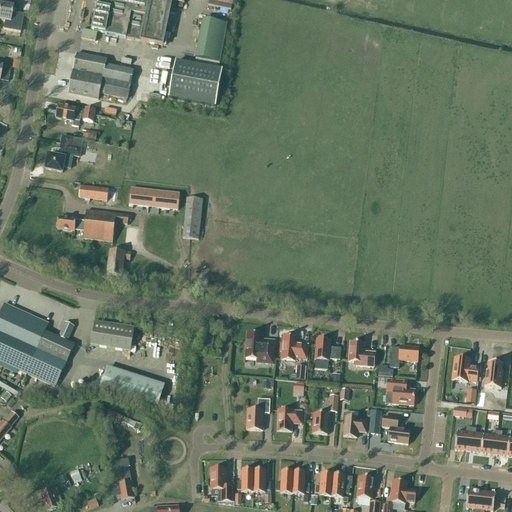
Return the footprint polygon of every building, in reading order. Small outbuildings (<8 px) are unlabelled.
[(163,46),(171,0),(98,0),(92,33),(83,31),(81,40),(95,43),(97,32),(105,33),(104,35),(126,39),(140,41),(140,42),(163,46)] [(0,6),(0,20),(5,22),(3,30),(20,33),(23,15),(12,13),(13,7),(0,5),(0,6)] [(196,58),(195,63),(219,67),(220,62),(227,22),(203,18),(196,58)] [(106,61),(76,55),(68,95),(98,101),(100,95),(127,100),(133,71),(105,66),(106,61)] [(176,63),(169,98),(216,106),(222,71),(176,63)] [(0,81),(8,83),(10,69),(2,67),(2,68),(0,67),(0,81)] [(79,110),(78,113),(75,113),(76,111),(58,107),(56,120),(72,123),(71,127),(78,128),(80,119),(83,120),(83,122),(92,123),(95,111),(86,109),(85,111),(79,110)] [(86,131),(85,139),(87,139),(86,142),(95,144),(95,141),(97,133),(86,131)] [(79,158),(81,150),(82,142),(62,138),(59,151),(55,151),(54,157),(48,156),(45,170),(62,174),(63,168),(70,170),(72,161),(71,161),(72,157),(79,158)] [(80,188),(79,199),(85,199),(90,200),(107,202),(107,201),(108,191),(80,188)] [(131,190),(129,206),(153,209),(155,192),(131,190)] [(155,192),(153,209),(177,211),(179,195),(155,192)] [(198,241),(203,201),(186,199),(182,239),(198,241)] [(128,226),(129,217),(86,212),(85,223),(76,222),(76,220),(59,218),(57,231),(75,233),(75,232),(84,233),(83,239),(113,243),(115,225),(128,226)] [(157,244),(158,227),(149,227),(148,243),(157,244)] [(109,252),(106,276),(122,278),(122,273),(124,260),(130,261),(130,254),(109,252)] [(0,363),(55,388),(74,346),(45,333),(49,325),(5,305),(0,315),(0,363)] [(68,342),(74,327),(65,323),(58,338),(68,342)] [(91,347),(130,353),(134,329),(94,323),(91,347)] [(262,343),(262,336),(247,334),(245,360),(257,361),(257,362),(258,364),(273,365),(274,343),(267,342),(267,344),(262,343)] [(212,348),(214,336),(205,335),(204,347),(212,348)] [(297,339),(283,337),(281,361),(295,362),(295,360),(306,361),(308,346),(297,345),(297,339)] [(317,340),(315,361),(314,370),(327,371),(328,362),(329,362),(329,361),(340,362),(341,350),(330,349),(331,342),(317,340)] [(364,345),(350,344),(348,363),(354,364),(353,367),(373,369),(375,354),(364,353),(364,345)] [(392,349),(390,370),(398,370),(399,362),(417,364),(418,349),(400,348),(400,350),(392,349)] [(455,360),(452,382),(467,384),(467,383),(476,384),(478,370),(469,369),(470,362),(455,360)] [(486,372),(484,389),(501,391),(503,374),(502,374),(502,366),(488,364),(487,372),(486,372)] [(295,375),(295,381),(305,382),(306,368),(296,367),(295,375)] [(378,367),(377,377),(385,378),(386,368),(378,367)] [(107,370),(101,389),(158,407),(164,388),(107,370)] [(332,375),(331,385),(339,386),(340,376),(332,375)] [(379,378),(378,388),(387,388),(387,378),(379,378)] [(388,381),(386,405),(413,408),(415,392),(407,391),(408,383),(388,381)] [(304,385),(293,385),(293,392),(303,393),(304,385)] [(341,391),(340,402),(347,403),(349,392),(341,391)] [(467,391),(466,404),(475,405),(476,392),(467,391)] [(6,393),(0,399),(6,404),(11,397),(6,393)] [(329,397),(328,413),(337,413),(338,397),(329,397)] [(11,399),(6,405),(11,409),(16,403),(11,399)] [(247,411),(246,431),(262,432),(263,415),(269,415),(270,401),(258,400),(257,412),(247,411)] [(453,418),(465,419),(466,411),(454,409),(453,418)] [(302,413),(278,412),(277,433),(292,434),(292,425),(301,426),(302,413)] [(371,412),(369,435),(378,436),(381,413),(371,412)] [(0,441),(11,428),(19,419),(11,413),(3,422),(0,425),(0,441)] [(139,431),(141,426),(111,414),(108,420),(107,420),(105,423),(111,425),(112,422),(119,425),(120,423),(139,431)] [(490,421),(498,422),(499,415),(488,414),(487,421),(490,421)] [(327,436),(329,416),(314,415),(312,435),(327,436)] [(388,443),(408,446),(410,432),(397,430),(398,420),(383,418),(382,429),(390,430),(388,443)] [(358,420),(345,419),(343,438),(356,439),(357,433),(366,434),(367,422),(358,421),(358,420)] [(457,434),(454,452),(468,454),(471,430),(466,429),(465,435),(457,434)] [(471,430),(468,454),(481,455),(483,437),(475,436),(476,430),(471,430)] [(483,437),(481,455),(494,457),(497,433),(492,432),(491,438),(483,437)] [(497,433),(494,457),(507,458),(509,440),(501,439),(502,433),(497,433)] [(120,501),(135,499),(132,482),(131,483),(127,460),(108,463),(113,491),(119,490),(120,501)] [(80,470),(72,474),(77,484),(85,481),(80,470)] [(226,470),(211,470),(210,491),(221,491),(221,503),(232,503),(232,488),(225,488),(226,470)] [(254,471),(242,471),(241,483),(237,483),(237,491),(241,491),(241,494),(253,494),(254,471)] [(254,471),(253,494),(265,494),(265,492),(270,492),(270,484),(265,483),(266,472),(254,471)] [(293,473),(281,472),(281,484),(276,484),(276,492),(280,493),(280,495),(292,495),(293,473)] [(305,474),(293,473),(292,495),(304,496),(304,494),(309,494),(309,486),(304,485),(305,474)] [(333,476),(321,475),(320,487),(315,486),(315,495),(319,495),(319,497),(331,498),(333,476)] [(345,477),(333,476),(331,498),(343,499),(343,495),(349,495),(349,489),(344,489),(345,477)] [(374,480),(359,478),(356,499),(371,501),(374,480)] [(407,491),(408,484),(393,482),(390,504),(405,505),(405,503),(414,504),(416,492),(407,491)] [(57,503),(61,501),(56,488),(37,496),(39,502),(42,501),(46,511),(47,511),(58,508),(57,503)] [(468,492),(466,510),(474,511),(479,511),(481,494),(468,492)] [(481,494),(479,511),(492,511),(495,495),(481,494)] [(97,499),(87,503),(91,511),(101,506),(97,499)] [(379,511),(380,503),(370,502),(368,511),(379,511)]
